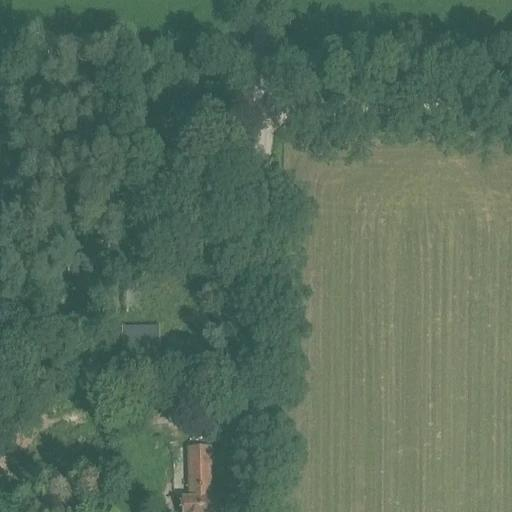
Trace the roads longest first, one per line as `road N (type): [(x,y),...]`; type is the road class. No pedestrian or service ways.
road 1 (unclassified): [(256,511),(263,0)]
road 2 (track): [(261,108),(511,101)]
